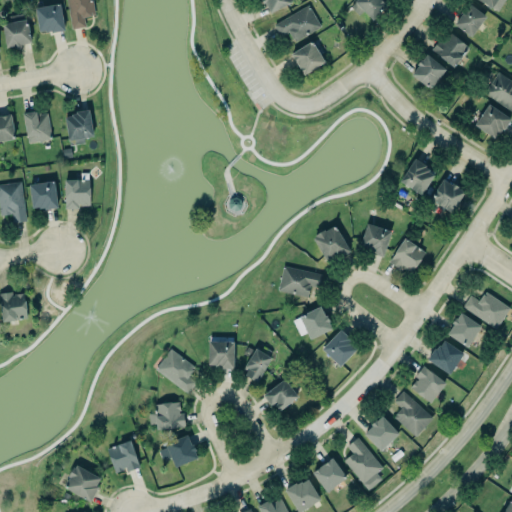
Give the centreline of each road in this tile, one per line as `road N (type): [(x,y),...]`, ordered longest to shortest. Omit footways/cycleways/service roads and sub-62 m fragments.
road 1 (residential): [(511,177),(473,240),(311,421),(148,511)]
road 2 (residential): [(508,184),(405,110),(369,70)]
road 3 (tertiary): [(511,377),(479,429),(393,511)]
road 4 (residential): [(296,107),(314,106),(369,70),(432,0)]
road 5 (residential): [(237,466),(207,404),(226,392),(244,402),(270,446)]
road 6 (residential): [(388,330),(350,306),(340,285),(360,270),(412,305)]
road 7 (residential): [(296,107),(276,94),(225,0)]
